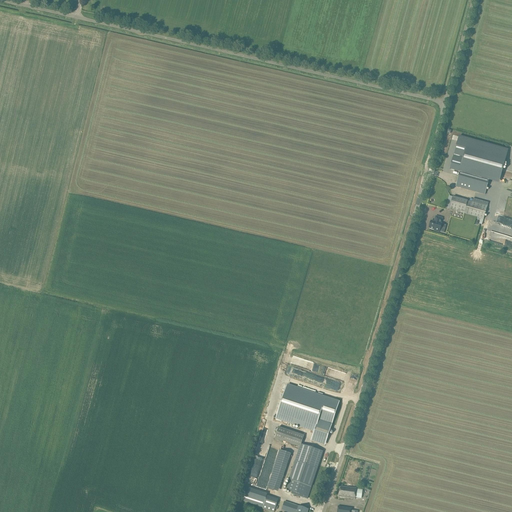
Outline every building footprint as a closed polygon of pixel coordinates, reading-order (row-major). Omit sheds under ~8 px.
[(451,166),(450,169),(460,172),(456,186),(485,195),(491,174),(500,177),(508,150),(459,136),(451,164),(453,165),(453,167),(451,166)] [(458,198),(453,197),(450,209),(454,210),(484,219),(487,207),(458,198)] [(431,221),(429,228),(434,230),(434,231),(439,232),(442,224),(441,224),(442,218),(435,216),(434,222),(431,221)] [(339,402),(287,385),(276,418),(315,431),(311,440),(319,443),(320,443),(321,443),(322,443),(323,443),(324,442),(325,442),(326,441),(327,440),(327,439),(339,402)] [(304,435),(279,427),(275,438),(300,447),(286,489),(292,491),(291,494),(307,499),(308,497),(318,468),(323,451),(301,444),(304,435)] [(268,454),(269,455),(267,457),(274,460),(278,449),(271,447),(268,454)] [(278,450),(267,488),(279,491),(290,453),(278,450)] [(250,469),(248,475),(258,479),(257,482),(266,485),(270,471),(266,470),(267,466),(261,463),(260,466),(257,465),(256,468),(252,467),(252,469),(250,469)] [(255,486),(257,481),(257,480),(247,477),(245,483),(255,487),(255,486)] [(268,494),(244,486),(240,500),(263,508),(262,509),(271,511),(274,511),(275,509),(277,510),(278,507),(276,506),(279,499),(267,495),(268,494)] [(355,499),(356,488),(341,487),(339,497),(355,499)] [(307,511),(308,509),(284,501),(281,510),(286,511),(307,511)]
